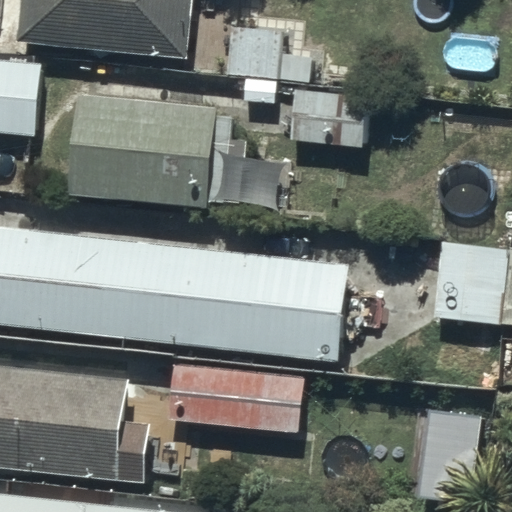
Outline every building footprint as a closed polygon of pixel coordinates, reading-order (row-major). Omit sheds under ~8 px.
[(202,0),(27,0),(23,44),(195,64),(202,0)] [(293,28),(236,25),(233,74),(316,79),(317,55),(291,53),(293,28)] [(54,59),(0,54),(0,129),(47,133),(54,59)] [(376,92),(302,87),(298,136),(372,142),(376,92)] [(225,109),(85,97),(75,203),(215,215),(225,109)] [(359,270),(0,228),(0,327),(349,368),(359,270)] [(441,316),(509,319),(511,250),(511,246),(444,243),(441,316)] [(313,372),(179,362),(174,420),(309,430),(313,372)] [(134,381),(0,365),(0,469),(122,484),(134,381)] [(154,511),(155,511),(0,495),(0,511),(154,511)]
